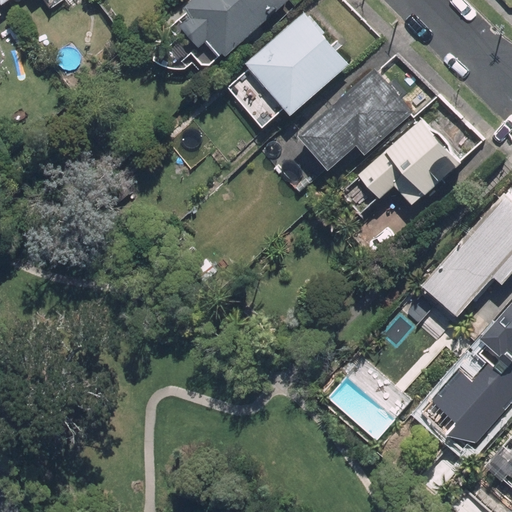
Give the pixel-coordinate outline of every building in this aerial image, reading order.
[(189,0),(183,6),(190,14),(178,25),(198,46),(207,39),(221,55),(223,53),(225,56),(272,14),(269,11),(276,4),(280,8),(288,0),(189,0)] [(306,12),(304,10),(244,62),(290,114),(350,62),(324,32),(327,30),(309,10),(306,12)] [(377,67),(301,136),(331,170),(357,146),(366,157),(417,112),(377,67)] [(430,129),(423,122),(361,176),(381,199),(397,185),(415,205),(462,164),(452,154),(452,152),(452,149),(451,146),(450,143),(448,141),(447,138),(444,136),(442,134),(439,132),(437,131),(434,130),(431,129),(430,129)] [(504,196),(502,193),(417,288),(453,320),(490,279),(498,286),(511,271),(511,188),(511,187),(504,196)] [(511,355),(511,300),(478,339),(496,356),(504,348),(511,355)] [(259,317),(246,307),(237,319),(249,329),(259,317)]
